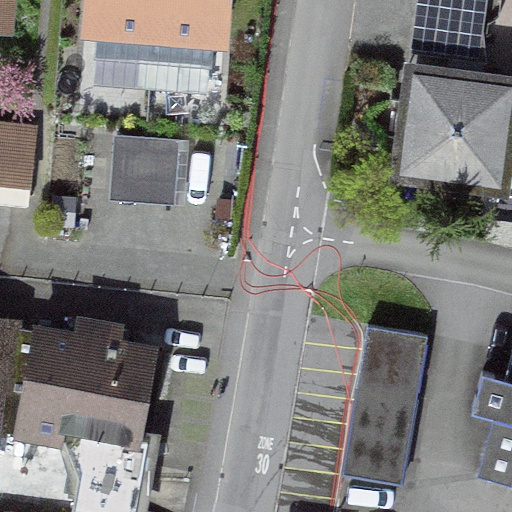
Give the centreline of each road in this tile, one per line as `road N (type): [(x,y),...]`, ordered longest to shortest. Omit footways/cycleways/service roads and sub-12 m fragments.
road 1 (residential): [(240,511),(290,234)]
road 2 (residential): [(290,234),(323,0)]
road 3 (residential): [(290,234),(511,274)]
